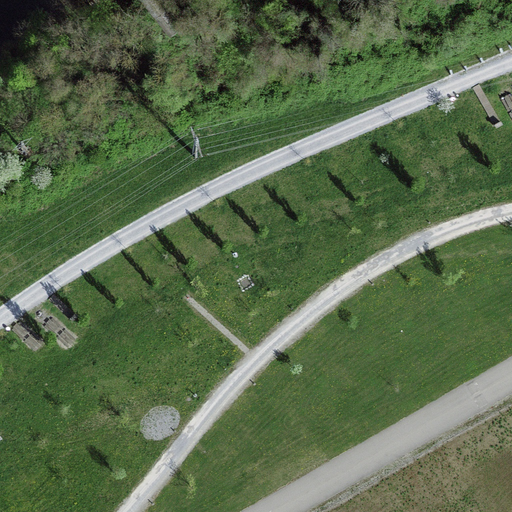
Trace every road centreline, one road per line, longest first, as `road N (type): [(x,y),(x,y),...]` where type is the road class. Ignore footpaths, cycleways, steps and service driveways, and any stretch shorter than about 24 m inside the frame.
road 1 (track): [(0,320),(175,207),(511,60)]
road 2 (track): [(511,215),(421,243),(307,295),(125,511)]
